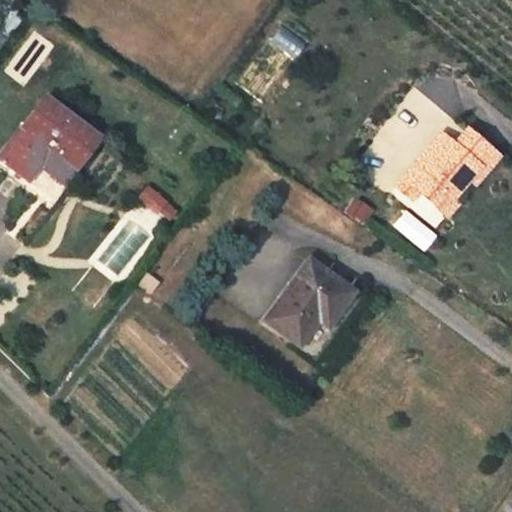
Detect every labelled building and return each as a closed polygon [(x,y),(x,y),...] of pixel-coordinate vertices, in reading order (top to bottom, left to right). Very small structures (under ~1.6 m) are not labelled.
[(0,137),(24,158),(36,143),(50,126),(75,145),(94,120),(44,80),(0,136),(0,137)] [(498,141),(465,113),(451,129),(442,121),(399,171),(414,184),(422,175),(435,186),(446,174),(452,179),(455,175),(468,160),(477,167),(498,141)] [(75,145),(50,126),(36,143),(60,162),(75,145)] [(151,173),(145,179),(156,188),(162,181),(151,173)] [(446,174),(435,186),(447,196),(462,180),(455,175),(452,179),(446,174)] [(176,191),(162,181),(156,188),(171,198),(176,191)] [(365,198),(357,210),(361,213),(369,201),(365,198)] [(351,275),(310,245),(266,307),(299,329),(315,307),(326,314),(351,275)]
